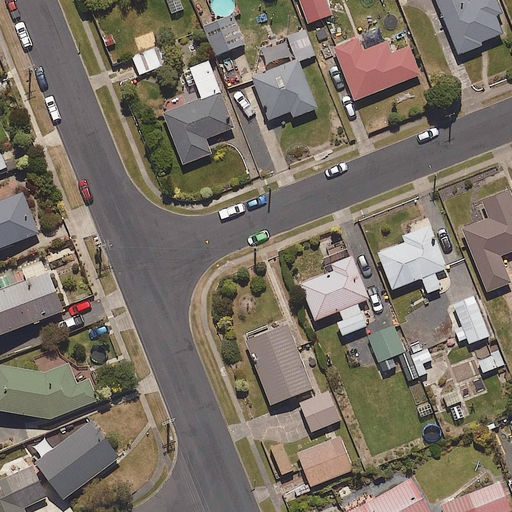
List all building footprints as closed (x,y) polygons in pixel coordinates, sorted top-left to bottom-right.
[(334,12),(328,0),(300,0),(311,23),(334,12)] [(438,0),(462,55),(486,45),(484,42),(505,34),(498,17),(505,14),(498,0),(438,0)] [(248,43),(235,13),(203,27),(216,57),(248,43)] [(389,39),(364,49),(360,37),(333,47),(355,103),(424,76),(412,45),(394,52),(389,39)] [(295,49),(297,53),(301,63),(318,56),(312,42),(295,49)] [(169,63),(161,43),(132,56),(141,76),(169,63)] [(319,108),(301,63),(297,53),(251,71),(271,120),(292,112),(295,118),(319,108)] [(208,139),(236,128),(211,61),(192,68),(201,93),(164,107),(185,165),(213,154),(208,139)] [(0,173),(17,165),(14,158),(7,162),(4,153),(0,155),(0,173)] [(511,283),(511,279),(503,256),(511,252),(511,192),(478,206),(484,221),(464,229),(488,293),(511,283)] [(0,248),(37,235),(22,193),(0,201),(0,248)] [(436,273),(448,268),(431,226),(405,236),(407,242),(381,253),(395,290),(423,278),(429,294),(442,288),(436,273)] [(303,285),(317,321),(340,312),(344,322),(341,323),(346,335),(368,326),(359,304),(371,299),(351,248),(325,258),(331,273),(303,285)] [(0,289),(0,336),(65,310),(45,261),(23,270),(26,279),(0,289)] [(476,297),(448,308),(463,343),(468,340),(470,345),(493,335),(476,297)] [(314,391),(287,319),(245,335),(273,407),(314,391)] [(394,360),(407,354),(394,325),(370,336),(386,373),(398,368),(394,360)] [(424,364),(434,360),(429,349),(412,356),(421,376),(428,373),(424,364)] [(484,373),(505,365),(501,353),(479,361),(484,373)] [(0,410),(51,419),(100,401),(92,380),(79,385),(71,364),(46,374),(0,366),(0,369),(0,410)] [(313,432),(341,421),(330,392),(302,403),(313,432)] [(66,501),(123,457),(95,420),(38,464),(66,501)] [(355,469),(341,435),(297,453),(311,487),(355,469)] [(280,477),(294,471),(283,443),(269,449),(280,477)] [(27,511),(25,508),(48,498),(35,466),(0,480),(0,511),(27,511)] [(431,511),(413,479),(372,502),(366,492),(344,504),(348,511),(346,511),(431,511)] [(511,511),(501,483),(441,506),(443,511),(511,511)]
